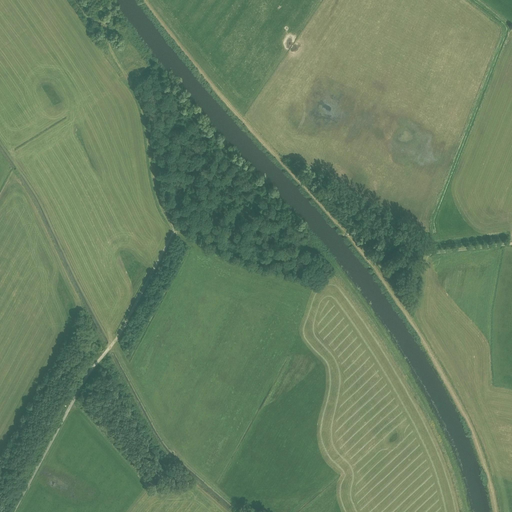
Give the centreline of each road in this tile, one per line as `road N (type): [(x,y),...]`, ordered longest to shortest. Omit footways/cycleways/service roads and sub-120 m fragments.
road 1 (track): [(133,86),(173,230),(14,511)]
road 2 (track): [(420,252),(386,219),(272,150),(143,0)]
road 3 (track): [(406,314),(483,460),(495,511)]
road 4 (unclassified): [(384,269),(413,253),(511,238)]
